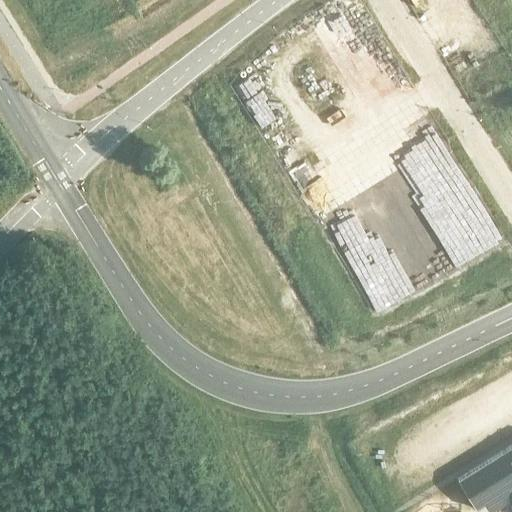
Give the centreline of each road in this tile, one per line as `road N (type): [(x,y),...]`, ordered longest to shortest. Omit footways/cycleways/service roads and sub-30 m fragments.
road 1 (unclassified): [(0,238),(106,133),(278,0)]
road 2 (unclassified): [(385,0),(511,201)]
